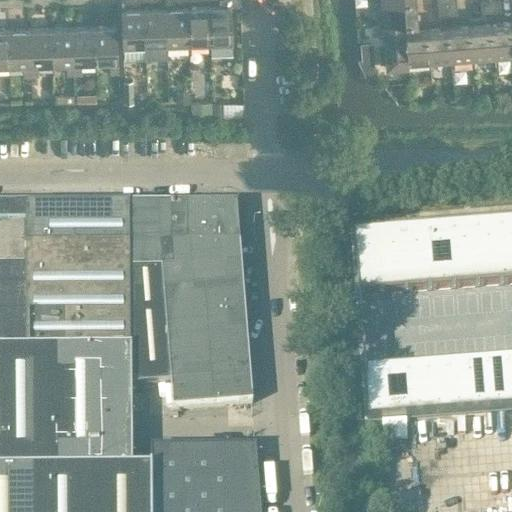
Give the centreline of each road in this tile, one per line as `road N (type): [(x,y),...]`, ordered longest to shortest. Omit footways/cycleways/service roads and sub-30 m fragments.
road 1 (unclassified): [(297,511),(266,174)]
road 2 (residential): [(0,176),(266,174)]
road 3 (residential): [(266,174),(511,170)]
road 4 (residential): [(261,0),(266,174)]
